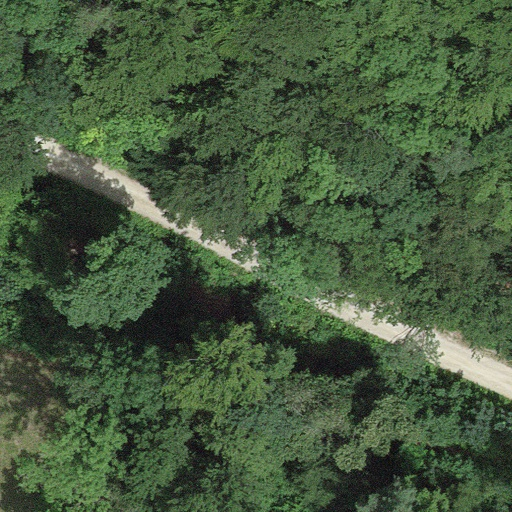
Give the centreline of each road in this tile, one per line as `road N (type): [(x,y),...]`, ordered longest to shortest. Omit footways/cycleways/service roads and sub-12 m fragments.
road 1 (track): [(0,161),(218,247),(436,369),(511,399)]
road 2 (track): [(0,362),(511,448)]
